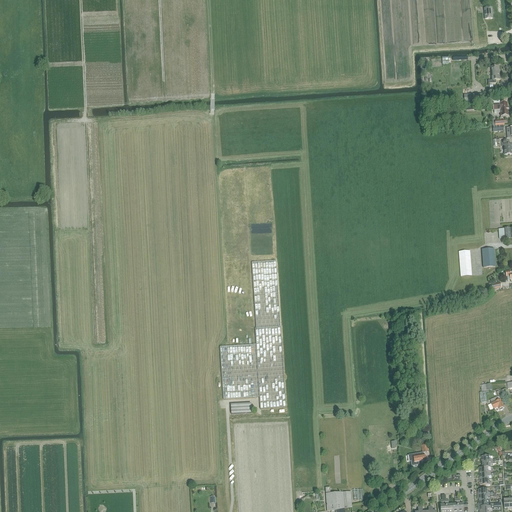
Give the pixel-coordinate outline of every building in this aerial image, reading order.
[(380,0),(381,13),(388,12),(388,10),(389,9),(388,8),(387,0),(380,0)] [(484,9),(485,20),(493,19),(492,8),(484,9)] [(483,33),(486,33),(485,24),(476,24),(477,35),(480,35),(480,37),(484,37),(483,33)] [(496,84),(496,80),(501,80),(500,73),(499,73),(499,67),(491,67),(492,80),(488,81),(488,84),(496,84)] [(479,102),(479,94),(464,95),(464,103),(479,102)] [(500,101),(493,102),(494,111),(494,113),(501,113),(501,117),(508,116),(508,111),(508,108),(507,108),(507,103),(500,104),(500,101)] [(501,146),(504,146),(504,155),(511,154),(511,151),(511,148),(511,145),(509,145),(509,141),(501,142),(501,146)] [(499,239),(504,239),(511,238),(511,228),(504,229),(499,230),(499,239)] [(482,250),(483,268),(495,267),(494,249),(482,250)] [(459,252),(461,277),(472,276),(470,251),(459,252)] [(220,347),(223,400),(259,397),(260,409),(286,408),(281,328),(280,328),(276,261),(252,263),(256,329),(255,329),(256,345),(220,347)] [(500,391),(497,392),(499,398),(503,396),(503,397),(506,395),(504,390),(500,391)] [(498,398),(490,401),(492,404),(494,410),(498,408),(499,410),(500,409),(500,410),(501,410),(502,409),(503,409),(502,408),(504,407),(501,400),(499,401),(498,398)] [(252,414),(251,404),(231,405),(231,415),(252,414)] [(413,455),(407,456),(409,456),(410,462),(411,462),(411,467),(419,466),(419,462),(425,461),(424,456),(424,453),(428,453),(427,445),(422,446),(423,453),(419,454),(413,455)] [(363,500),(362,490),(353,490),(354,500),(363,500)] [(351,492),(326,494),(327,511),(335,511),(344,509),(352,508),(351,492)]
